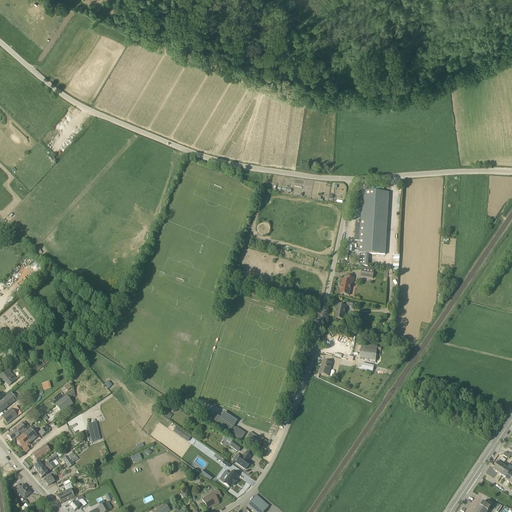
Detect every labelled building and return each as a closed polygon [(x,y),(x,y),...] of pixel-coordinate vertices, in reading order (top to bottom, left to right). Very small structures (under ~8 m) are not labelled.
[(368,266),(368,254),(385,256),(389,193),(363,191),(361,222),(356,222),(355,241),(360,241),(359,254),(360,254),(360,266),(368,266)] [(373,279),(374,271),(362,269),(361,277),(373,279)] [(340,294),(349,296),(352,283),(353,283),(354,278),(348,277),(347,281),(343,280),(340,294)] [(335,318),(344,320),(347,307),(338,305),(335,318)] [(376,361),(377,346),(362,344),(360,359),(376,361)] [(34,366),(31,368),(35,374),(52,359),(51,357),(47,361),(44,357),(41,360),(43,362),(35,368),(34,366)] [(319,374),(328,376),(332,364),(323,361),(321,366),(322,366),(319,374)] [(14,381),(6,372),(0,376),(0,381),(1,383),(5,380),(9,386),(14,381)] [(49,381),(42,384),(44,391),(51,388),(49,381)] [(66,396),(55,405),(62,414),(73,404),(70,401),(75,397),(74,389),(66,396)] [(0,413),(16,400),(11,393),(1,402),(1,403),(0,403),(0,413)] [(12,409),(1,417),(7,425),(22,414),(16,406),(12,410),(12,409)] [(229,434),(235,424),(222,415),(221,417),(217,415),(214,421),(217,423),(216,425),(229,434)] [(92,416),(84,418),(88,435),(97,433),(92,416)] [(25,424),(23,426),(21,424),(7,436),(12,442),(27,430),(26,429),(28,428),(25,424)] [(176,427),(173,432),(188,442),(191,437),(176,427)] [(42,437),(48,432),(45,428),(42,430),(39,433),(42,437)] [(232,435),(241,441),(245,434),(237,428),(232,435)] [(37,437),(30,429),(23,435),(30,444),(30,443),(37,437)] [(260,439),(257,438),(256,439),(249,435),(250,433),(246,440),(249,442),(247,445),(254,449),(255,448),(261,451),(267,442),(261,438),(260,439)] [(27,447),(30,444),(23,435),(16,441),(23,450),(26,453),(30,450),(27,447)] [(230,440),(227,445),(236,451),(239,446),(230,440)] [(50,452),(48,449),(46,445),(39,450),(43,457),(50,452)] [(37,462),(43,457),(39,450),(32,455),(37,462)] [(65,464),(75,457),(73,453),(63,460),(65,464)] [(250,463),(247,461),(248,459),(249,460),(251,457),(246,453),(242,458),(241,456),(236,463),(245,470),(250,463)] [(50,464),(58,458),(55,454),(46,460),(48,462),(43,466),(40,462),(33,467),(37,473),(50,464)] [(140,454),(131,457),(133,463),(142,459),(140,454)] [(216,454),(214,457),(219,461),(223,463),(225,460),(221,458),(216,454)] [(75,457),(65,464),(69,469),(75,465),(74,463),(79,460),(76,456),(75,457)] [(503,465),(504,463),(500,460),(493,470),(498,473),(503,465)] [(48,474),(47,472),(49,470),(50,471),(56,467),(53,462),(50,464),(37,473),(41,479),(48,474)] [(507,468),(503,465),(498,473),(502,476),(507,468)] [(506,479),(511,470),(511,469),(511,470),(511,469),(511,468),(509,466),(507,468),(502,476),(506,479)] [(57,475),(55,473),(54,471),(49,475),(50,477),(44,481),(48,487),(54,482),(52,479),(57,475)] [(232,472),(223,484),(230,488),(232,485),(234,486),(238,481),(236,480),(238,477),(232,472)] [(276,477),(268,486),(274,491),(282,482),(276,477)] [(16,493),(17,491),(25,499),(31,493),(24,485),(21,488),(18,485),(13,490),(16,493)] [(74,488),(66,492),(56,497),(61,503),(77,495),(74,488)] [(212,508),(219,504),(217,500),(221,497),(217,490),(202,500),(208,509),(212,507),(212,508)] [(190,501),(184,493),(179,496),(185,505),(190,501)] [(271,499),(283,509),(288,503),(277,493),(271,499)] [(264,511),(269,507),(256,496),(247,506),(253,511),(264,511)] [(489,511),(494,507),(486,501),(485,501),(481,507),(488,511),(489,511)] [(19,507),(21,511),(29,506),(27,502),(19,507)] [(70,506),(74,511),(80,508),(81,509),(84,507),(81,504),(78,506),(75,502),(70,506)]
